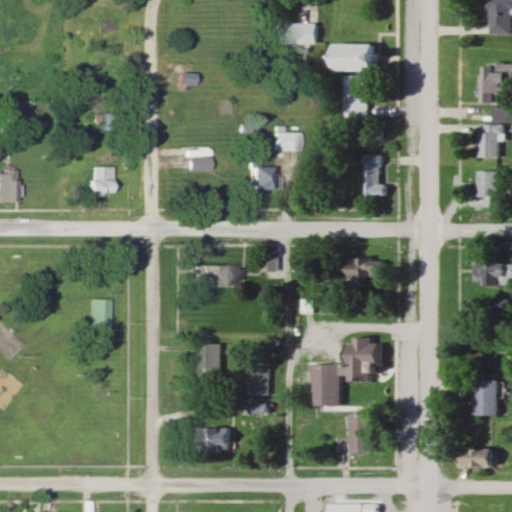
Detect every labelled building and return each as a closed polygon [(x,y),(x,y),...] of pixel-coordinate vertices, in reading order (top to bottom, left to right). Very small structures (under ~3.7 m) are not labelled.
[(511,0),(488,0),(489,35),(511,34),(511,0)] [(319,44),(319,23),(274,23),(274,44),(319,44)] [(379,72),(379,44),(335,44),(335,72),(379,72)] [(494,123),(511,123),(511,63),(486,64),(486,104),(494,104),(494,123)] [(194,72),(179,72),(179,93),(194,93),(194,72)] [(371,76),(345,76),(345,118),(371,118),(371,76)] [(125,132),(125,113),(98,113),(98,132),(125,132)] [(485,158),(503,158),(503,125),(485,125),(485,158)] [(280,133),(280,128),(271,128),(271,151),(297,151),(297,133),(280,133)] [(210,171),(210,158),(186,158),(186,171),(210,171)] [(382,186),(382,158),(365,158),(364,200),(389,201),(389,186),(382,186)] [(111,167),(88,167),(88,194),(111,194),(111,167)] [(252,190),(277,190),(277,168),(252,168),(252,190)] [(0,202),(14,203),(14,170),(0,169),(0,202)] [(500,171),(478,171),(478,197),(485,197),(485,207),(500,207),(500,171)] [(200,202),(228,202),(228,180),(200,180),(200,202)] [(384,258),(352,258),(352,281),(384,281),(384,258)] [(511,260),(474,260),(474,285),(511,285),(511,260)] [(240,288),(240,266),(193,266),(193,288),(240,288)] [(109,299),(109,328),(88,328),(88,299),(109,299)] [(471,299),(471,322),(492,322),(492,299),(471,299)] [(384,373),(384,343),(374,343),(374,337),(348,337),(349,381),(368,381),(368,373),(384,373)] [(221,381),(221,343),(198,343),(198,381),(221,381)] [(341,365),(311,365),(311,407),(342,407),(341,365)] [(267,367),(247,367),(247,395),(267,395),(267,367)] [(499,417),(499,380),(473,380),(473,417),(499,417)] [(349,453),(376,453),(376,413),(349,413),(349,453)] [(194,454),(233,452),(231,428),(193,429),(194,454)] [(497,450),(467,450),(467,468),(497,468),(497,450)] [(377,511),(377,503),(325,503),(325,511),(377,511)]
